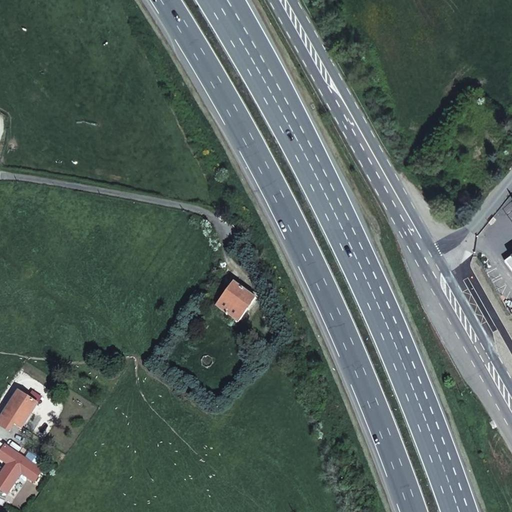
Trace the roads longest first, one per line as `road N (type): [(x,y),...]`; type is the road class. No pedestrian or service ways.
road 1 (motorway): [(165,0),(236,116),(323,286),(414,511)]
road 2 (motorway): [(455,511),(353,261),(211,0)]
road 3 (primary): [(284,0),(428,256)]
road 4 (unclassified): [(0,179),(203,211),(225,240)]
road 5 (primary): [(428,256),(511,403)]
